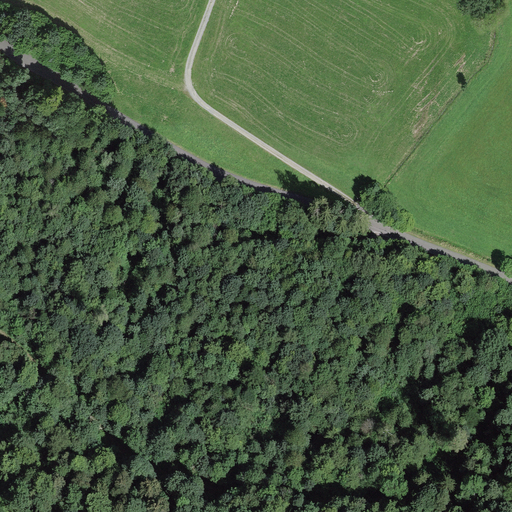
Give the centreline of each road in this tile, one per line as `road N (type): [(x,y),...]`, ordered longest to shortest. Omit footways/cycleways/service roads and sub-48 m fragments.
road 1 (track): [(209,0),(185,88),(371,214),(379,228),(226,251),(158,249),(0,204)]
road 2 (unclassified): [(511,284),(209,169),(0,41)]
road 3 (track): [(0,335),(148,468),(231,493),(372,511)]
